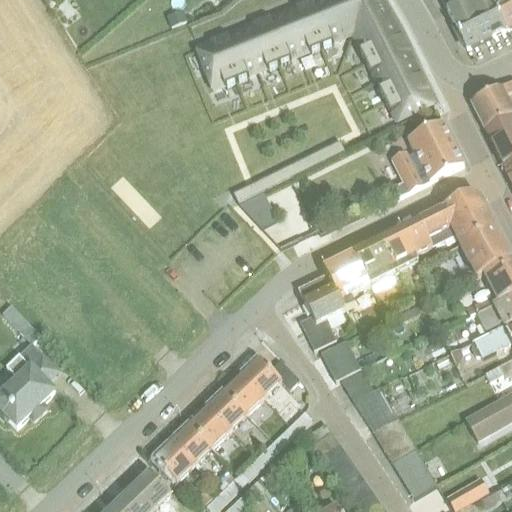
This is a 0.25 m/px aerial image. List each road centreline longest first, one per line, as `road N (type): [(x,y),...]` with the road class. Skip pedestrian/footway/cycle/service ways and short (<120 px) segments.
road 1 (residential): [(44,511),(256,309)]
road 2 (residential): [(256,309),(297,271),(482,176)]
road 3 (residential): [(400,511),(318,382),(256,309)]
